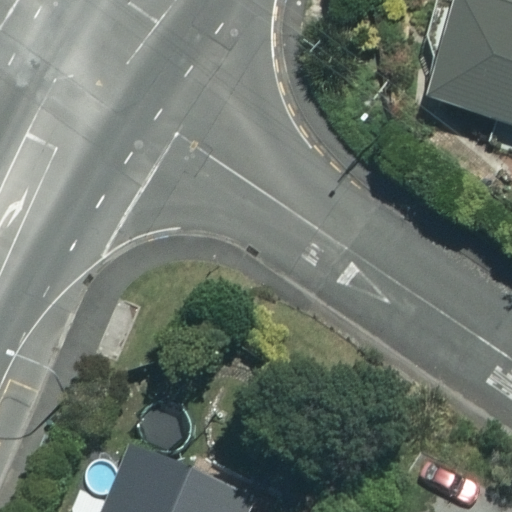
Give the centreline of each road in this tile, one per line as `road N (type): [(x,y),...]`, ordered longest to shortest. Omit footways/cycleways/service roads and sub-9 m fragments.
road 1 (residential): [(75,78),(227,168),(511,358)]
road 2 (secondary): [(75,78),(0,254)]
